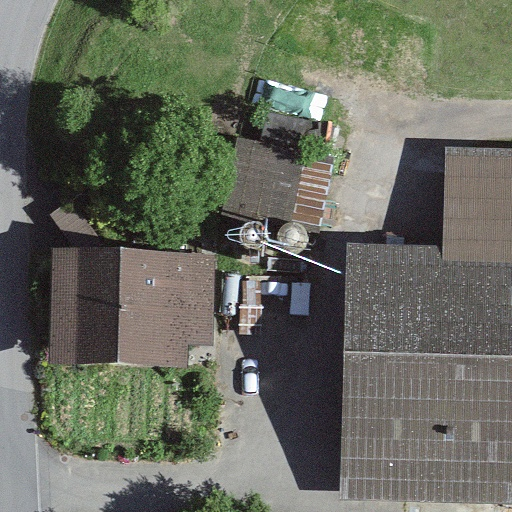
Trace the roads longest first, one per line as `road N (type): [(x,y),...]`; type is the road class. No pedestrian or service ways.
road 1 (residential): [(0,215),(19,511)]
road 2 (residential): [(36,0),(0,122)]
